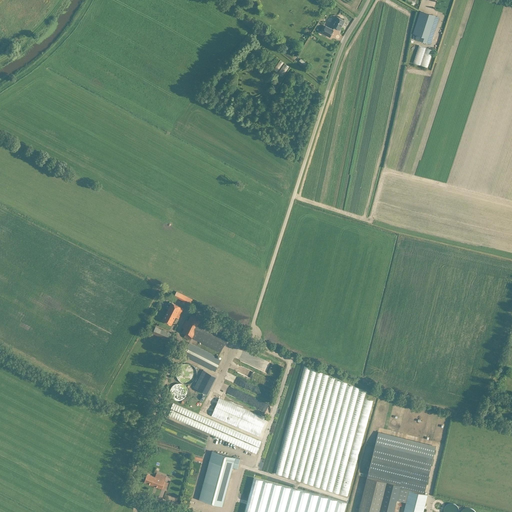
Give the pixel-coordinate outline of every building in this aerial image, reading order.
[(420,11),(419,16),(413,33),(417,34),(415,39),(427,43),(427,42),(431,44),(439,18),(435,16),(420,11)] [(339,17),(339,18),(337,16),(332,26),(331,29),(326,26),(322,33),(330,37),(334,30),(333,30),(334,27),(339,30),(344,20),(342,19),(342,18),(340,17),(339,17)] [(430,68),(435,50),(420,46),(416,64),(430,68)] [(275,71),(279,73),(286,63),(282,61),(275,71)] [(280,75),(285,78),(291,67),(286,64),(280,75)] [(177,291),(174,296),(183,300),(183,301),(190,304),(191,302),(193,299),(187,296),(185,295),(177,291)] [(163,320),(167,322),(171,325),(176,316),(179,318),(183,308),(179,306),(172,302),(163,320)] [(184,328),(182,332),(185,334),(184,337),(188,339),(191,340),(192,337),(221,352),(228,338),(230,334),(207,322),(201,319),(203,316),(197,313),(195,316),(192,314),(188,321),(186,320),(182,327),(183,327),(184,328)] [(153,333),(164,338),(169,340),(171,334),(156,327),(153,333)] [(183,355),(188,357),(215,371),(221,359),(194,345),(189,343),(183,355)] [(190,381),(191,381),(193,380),(194,380),(195,379),(196,378),(197,377),(197,376),(197,375),(197,374),(197,372),(197,370),(196,369),(195,367),(194,366),(193,365),(192,365),(191,365),(189,364),(188,364),(186,365),(185,365),(184,366),(182,367),(182,369),(181,370),(181,372),(181,374),(181,375),(182,377),(183,379),(184,379),(184,380),(185,380),(187,381),(189,381),(190,381)] [(208,395),(217,377),(203,370),(194,387),(208,395)] [(258,375),(255,381),(274,388),(276,382),(258,375)] [(352,496),(373,401),(366,399),(369,387),(315,375),(291,480),(343,492),(342,494),(352,496)] [(241,385),(249,388),(251,383),(243,379),(241,385)] [(251,387),(249,392),(270,399),(272,394),(251,387)] [(237,390),(234,398),(269,413),(272,405),(237,390)] [(198,391),(194,401),(198,403),(202,393),(198,391)] [(247,409),(220,399),(214,417),(240,427),(247,409)] [(264,441),(174,406),(169,418),(259,453),(264,441)] [(423,511),(428,494),(424,494),(433,458),(375,443),(358,511),(393,511),(397,500),(406,502),(403,511),(423,511)] [(237,468),(240,459),(212,451),(199,499),(222,506),(233,467),(237,468)] [(144,482),(149,483),(162,488),(165,480),(152,475),(147,474),(144,482)] [(254,477),(244,511),(344,511),(347,502),(254,477)] [(444,509),(443,511),(458,511),(459,511),(459,509),(458,508),(458,506),(457,505),(455,504),(454,503),(453,503),(452,503),(450,503),(449,503),(448,503),(447,504),(446,505),(445,506),(444,508),(444,509)]
